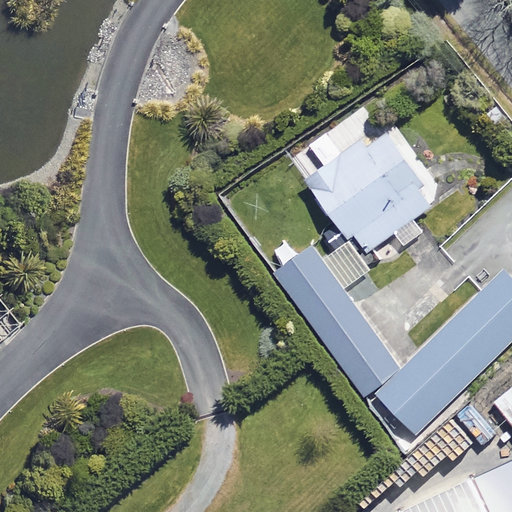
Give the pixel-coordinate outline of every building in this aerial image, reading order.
[(436,189),(396,133),(371,151),(366,143),(311,183),(364,258),(435,207),(436,189)] [(383,398),(421,438),(511,345),(511,288),(501,277),(405,373),(315,251),(280,277),(374,405),(383,398)] [(511,393),(500,403),(511,417),(511,393)] [(476,405),(461,417),(484,445),(499,433),(476,405)] [(511,511),(511,469),(415,511),(511,511)]
